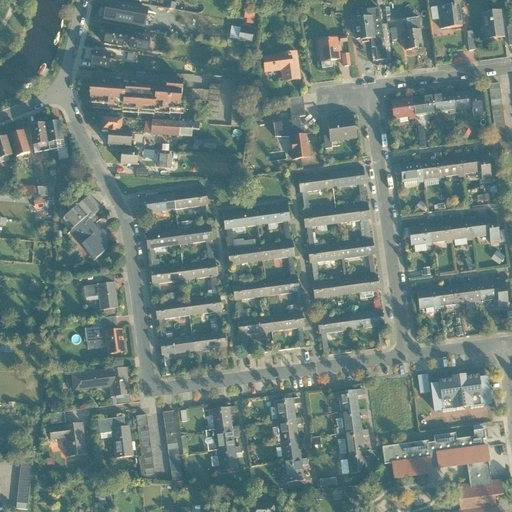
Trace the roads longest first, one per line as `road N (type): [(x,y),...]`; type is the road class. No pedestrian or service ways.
road 1 (residential): [(57,90),(122,212),(154,388)]
road 2 (residential): [(368,86),(404,355)]
road 3 (residential): [(404,355),(154,388)]
road 4 (residential): [(511,67),(368,86)]
